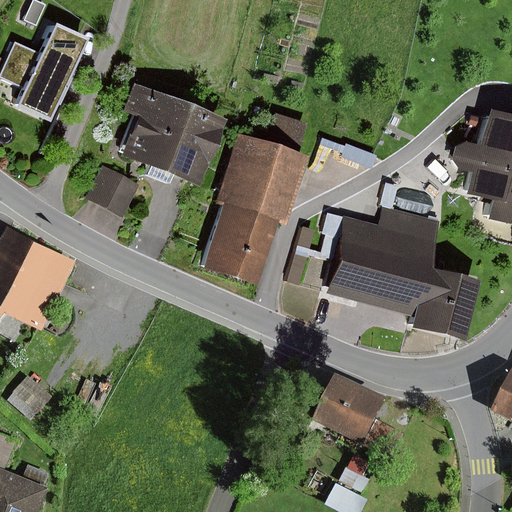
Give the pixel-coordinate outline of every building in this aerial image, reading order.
[(41,5),(29,0),(27,0),(18,21),(31,27),(41,5)] [(78,38),(44,23),(31,52),(9,41),(0,61),(0,80),(15,87),(6,108),(39,123),(48,103),(54,106),(71,71),(64,68),(78,38)] [(280,76),(265,73),(263,83),(278,86),(280,76)] [(304,84),(292,81),(290,89),(302,91),(304,84)] [(190,187),(217,120),(127,84),(116,112),(128,117),(112,157),(137,167),(133,175),(156,184),(160,175),(190,187)] [(511,119),(477,110),(467,145),(455,142),(447,147),(443,161),(448,170),(460,173),(454,195),(479,202),(475,219),(511,229),(511,119)] [(292,154),(303,123),(272,112),(260,145),(231,135),(208,203),(214,205),(192,269),(243,286),(264,224),(275,228),(300,156),(292,154)] [(371,155),(341,145),(340,146),(318,139),(315,145),(339,154),(337,158),(366,168),(371,155)] [(118,219),(137,186),(101,166),(83,199),(118,219)] [(395,188),(381,184),(375,206),(380,207),(374,226),(322,212),(316,235),(321,236),(316,252),(305,249),(309,231),(297,227),(282,282),(295,285),(303,255),(325,260),(316,294),(402,317),(398,330),(450,344),(466,283),(423,271),(436,222),(389,210),(395,188)] [(0,242),(0,318),(4,311),(42,331),(67,282),(76,287),(84,270),(75,266),(77,262),(8,227),(0,242)] [(170,322),(158,317),(145,348),(158,353),(170,322)] [(511,367),(491,410),(511,420),(511,418),(511,367)] [(387,398),(336,373),(313,421),(391,458),(403,434),(376,421),(387,398)] [(51,396),(27,377),(7,401),(31,421),(51,396)] [(17,441),(0,433),(0,511),(40,511),(50,488),(44,486),(49,474),(28,465),(23,478),(5,470),(17,441)] [(349,469),(345,467),(326,504),(341,511),(362,511),(368,500),(362,496),(370,480),(361,476),(365,468),(352,461),(349,469)]
